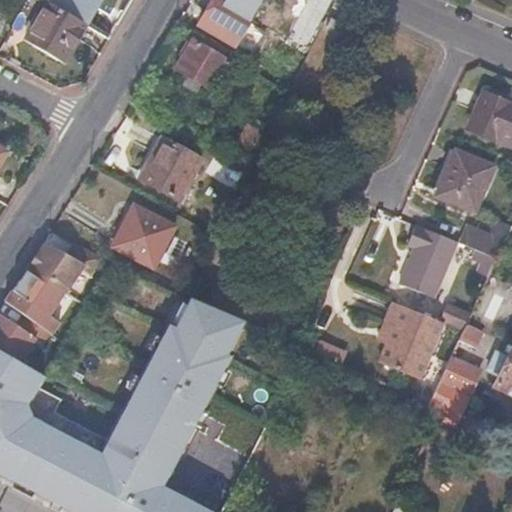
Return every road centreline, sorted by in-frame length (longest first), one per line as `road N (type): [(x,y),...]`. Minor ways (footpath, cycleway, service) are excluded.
road 1 (residential): [(465,25),(393,186)]
road 2 (secondary): [(84,126),(0,257)]
road 3 (secondary): [(161,0),(84,126)]
